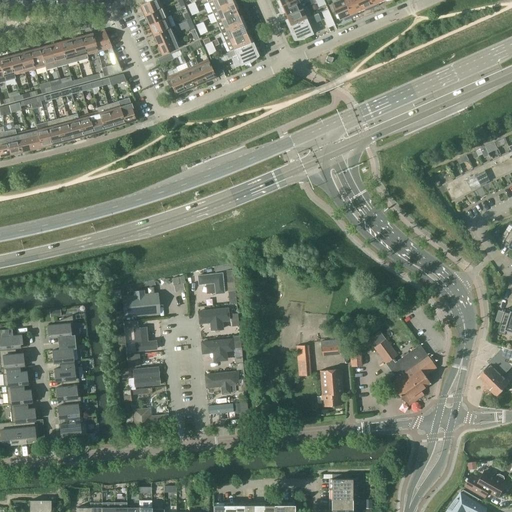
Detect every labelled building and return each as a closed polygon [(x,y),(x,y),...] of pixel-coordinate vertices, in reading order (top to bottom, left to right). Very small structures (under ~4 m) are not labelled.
[(151,0),(146,3),(146,2),(141,4),(142,7),(141,7),(143,12),(144,12),(146,15),(162,8),(160,2),(163,1),(163,0),(151,0)] [(212,0),(208,2),(212,12),(235,2),(233,0),(212,0)] [(286,15),(306,6),(303,0),(294,0),(280,6),(282,12),(285,11),(286,15)] [(344,19),(351,17),(343,0),(340,0),(332,4),(334,14),(336,13),(339,19),(344,17),(344,19)] [(343,0),(351,17),(357,14),(356,12),(360,10),(355,0),(343,0)] [(365,10),(372,8),(368,0),(355,0),(360,10),(364,8),(365,10)] [(368,0),(372,8),(377,5),(377,3),(381,1),(380,0),(368,0)] [(187,5),(189,10),(197,7),(194,2),(187,5)] [(237,8),(235,2),(212,12),(216,22),(237,13),(235,9),(237,8)] [(306,18),(311,16),(306,6),(286,15),(288,19),(286,20),(288,26),(306,18)] [(199,12),(197,7),(189,10),(192,15),(199,12)] [(149,22),(150,24),(166,17),(162,8),(146,15),(147,17),(146,18),(148,23),(149,22)] [(328,27),(335,25),(328,9),(321,12),(328,27)] [(238,17),(237,13),(216,22),(221,32),(243,22),(241,16),(238,17)] [(153,31),(154,34),(170,27),(166,17),(150,24),(151,27),(150,27),(152,32),(153,31)] [(306,18),(288,26),(291,32),(293,31),(297,39),(304,38),(313,34),(306,18)] [(196,25),(198,30),(205,27),(203,22),(196,25)] [(246,28),(243,22),(221,32),(225,42),(245,33),(244,29),(246,28)] [(158,42),(158,44),(175,37),(170,27),(154,34),(155,37),(154,38),(156,43),(158,42)] [(207,32),(205,27),(198,30),(200,35),(207,32)] [(190,30),(195,41),(199,39),(195,29),(190,30)] [(102,31),(93,34),(97,51),(108,48),(113,64),(102,67),(104,76),(122,71),(105,32),(104,32),(102,32),(102,31)] [(247,37),(245,33),(225,42),(229,52),(252,42),(249,36),(247,37)] [(93,34),(82,37),(87,54),(97,51),(93,34)] [(72,40),(77,57),(78,61),(88,58),(87,54),(82,37),(72,40)] [(177,43),(175,37),(158,44),(159,46),(158,47),(160,52),(161,51),(163,55),(178,48),(176,44),(177,43)] [(61,42),(66,60),(67,64),(78,61),(77,57),(72,40),(61,42)] [(189,45),(192,50),(202,46),(200,40),(189,45)] [(51,45),(56,62),(57,67),(67,64),(66,60),(61,42),(51,45)] [(204,45),(207,50),(214,47),(212,42),(204,45)] [(252,42),(229,52),(226,53),(229,59),(237,56),(241,65),(250,61),(256,57),(252,49),(254,48),(252,42)] [(51,45),(41,48),(45,65),(46,70),(57,67),(56,62),(51,45)] [(216,52),(214,47),(207,50),(209,55),(216,52)] [(30,51),(35,68),(45,65),(41,48),(30,51)] [(174,52),(172,53),(174,59),(182,55),(181,54),(180,50),(174,52)] [(24,71),(35,68),(30,51),(20,54),(24,71)] [(172,53),(158,59),(160,65),(174,59),(172,53)] [(14,74),(24,71),(20,54),(9,57),(14,74)] [(0,59),(0,63),(5,81),(16,79),(14,74),(9,57),(0,59)] [(217,57),(211,60),(218,75),(224,73),(217,57)] [(208,59),(198,63),(199,66),(205,81),(207,80),(208,81),(213,79),(212,78),(216,76),(208,59)] [(193,60),(186,63),(188,69),(189,70),(195,85),(198,84),(199,85),(204,83),(203,82),(205,81),(199,66),(198,63),(197,63),(196,61),(194,62),(193,60)] [(180,92),(185,90),(178,73),(176,68),(166,73),(166,78),(170,86),(172,86),(176,95),(180,93),(180,92)] [(192,87),(195,85),(189,70),(188,69),(178,73),(185,90),(188,89),(188,90),(193,88),(192,87)] [(123,74),(109,77),(110,84),(111,85),(126,81),(123,74)] [(109,77),(101,80),(102,86),(110,84),(109,77)] [(118,101),(125,123),(131,121),(131,122),(136,120),(133,110),(129,98),(118,101)] [(122,124),(125,123),(118,101),(108,104),(114,126),(117,125),(117,126),(122,125),(122,124)] [(21,110),(20,106),(19,102),(9,105),(11,113),(21,110)] [(112,127),(114,126),(108,104),(98,108),(99,112),(104,129),(107,128),(108,129),(113,128),(112,127)] [(9,105),(0,107),(0,111),(1,115),(11,113),(9,105)] [(101,130),(104,129),(99,112),(89,115),(94,132),(96,132),(96,133),(101,131),(101,130)] [(80,136),(83,135),(78,118),(77,114),(67,116),(73,138),(75,138),(76,139),(80,137),(80,136)] [(91,133),(94,132),(89,115),(78,118),(83,135),(86,134),(87,136),(92,134),(91,133)] [(71,139),(73,138),(67,116),(57,119),(62,141),(66,140),(66,141),(71,140),(71,139)] [(59,142),(62,141),(57,119),(46,122),(52,144),(54,143),(54,144),(59,143),(59,142)] [(52,144),(46,122),(36,125),(37,128),(37,129),(41,146),(45,146),(45,147),(50,146),(50,144),(52,144)] [(41,146),(37,129),(37,128),(26,130),(31,149),(33,148),(33,150),(38,148),(38,147),(41,146)] [(20,151),(16,134),(16,133),(15,129),(5,131),(10,154),(12,153),(12,154),(17,153),(17,152),(20,151)] [(29,149),(31,149),(26,130),(16,133),(16,134),(20,151),(23,151),(24,152),(29,151),(29,149)] [(7,154),(10,154),(5,131),(0,132),(0,155),(2,155),(2,157),(8,155),(7,154)] [(511,151),(501,156),(509,172),(511,170),(511,151)] [(501,156),(492,160),(500,176),(509,172),(501,156)] [(492,160),(483,164),(491,181),(500,176),(492,160)] [(483,164),(474,169),(482,185),(491,181),(483,164)] [(474,169),(464,174),(473,190),(482,185),(474,169)] [(463,195),(473,190),(464,174),(455,179),(463,195)] [(448,191),(453,200),(463,195),(455,179),(445,184),(439,187),(443,193),(448,191)] [(511,228),(510,232),(506,230),(502,236),(506,238),(504,241),(509,244),(508,246),(511,248),(511,228)] [(227,282),(234,282),(233,270),(226,270),(227,282)] [(225,275),(200,275),(201,285),(215,283),(217,296),(227,294),(226,282),(225,275)] [(185,283),(184,276),(172,278),(173,285),(185,283)] [(127,315),(161,311),(160,286),(125,293),(127,315)] [(121,300),(120,290),(113,290),(114,301),(121,300)] [(60,309),(49,310),(50,317),(61,316),(60,309)] [(224,321),(229,321),(229,309),(198,311),(201,323),(214,322),(213,330),(224,330),(224,321)] [(506,330),(511,331),(511,310),(511,311),(510,313),(504,312),(498,333),(505,335),(506,330)] [(123,322),(122,311),(115,312),(116,322),(123,322)] [(239,326),(237,313),(230,314),(232,326),(239,326)] [(61,343),(75,341),(72,315),(59,320),(59,321),(59,324),(48,325),(48,334),(51,333),(51,337),(61,337),(61,343)] [(146,325),(134,326),(137,346),(159,346),(159,338),(147,337),(146,325)] [(8,329),(0,330),(0,345),(0,349),(12,348),(20,347),(19,344),(22,344),(21,335),(18,335),(9,336),(8,329)] [(380,331),(368,339),(370,341),(382,357),(394,375),(388,379),(391,383),(390,383),(404,401),(405,400),(409,405),(423,394),(420,389),(429,383),(424,375),(436,366),(429,357),(419,345),(396,362),(393,358),(397,355),(394,350),(381,333),(380,331)] [(125,343),(124,333),(117,334),(118,344),(125,343)] [(241,347),(240,335),(239,335),(233,336),(234,348),(241,347)] [(227,349),(232,350),(231,337),(202,340),(204,354),(215,354),(215,362),(228,361),(227,349)] [(62,349),(52,350),(54,363),(63,362),(63,361),(73,360),(77,360),(75,341),(61,343),(62,349)] [(297,345),(299,376),(310,375),(308,355),(308,345),(297,345)] [(340,345),(326,347),(326,355),(340,354),(340,345)] [(490,364),(478,377),(485,384),(511,356),(511,348),(504,346),(488,362),(490,364)] [(16,366),(23,366),(22,353),(13,354),(12,348),(0,349),(0,348),(0,366),(0,368),(2,368),(2,367),(16,366)] [(361,353),(352,353),(353,365),(362,364),(361,353)] [(128,367),(140,365),(139,354),(127,355),(128,367)] [(487,385),(484,388),(489,393),(492,390),(497,396),(499,394),(509,383),(502,376),(511,366),(511,356),(485,384),(487,385)] [(243,369),(242,357),(235,358),(236,369),(236,370),(243,369)] [(63,361),(63,362),(64,368),(54,369),(56,381),(65,380),(79,378),(77,360),(73,360),(63,361)] [(16,366),(2,367),(2,368),(4,386),(6,386),(20,384),(20,385),(27,384),(26,372),(17,373),(16,366)] [(134,369),(136,386),(161,384),(160,367),(134,369)] [(129,378),(128,368),(121,369),(122,379),(129,378)] [(341,369),(320,371),(322,395),(321,395),(322,407),(341,405),(340,394),(343,394),(341,369)] [(232,386),(237,386),(235,372),(206,376),(206,389),(224,388),(224,397),(231,395),(232,386)] [(65,380),(66,386),(56,387),(57,400),(67,399),(67,398),(81,397),(79,378),(65,380)] [(245,391),(246,391),(244,379),(237,380),(238,392),(245,391)] [(8,405),(10,404),(24,403),(31,402),(30,390),(21,391),(20,385),(20,384),(6,386),(8,405)] [(167,421),(168,388),(135,391),(137,424),(167,421)] [(130,390),(123,390),(124,401),(131,400),(130,390)] [(83,415),(81,397),(67,398),(67,399),(67,405),(58,406),(59,418),(69,417),(83,415)] [(248,413),(247,401),(246,401),(239,402),(241,414),(248,413)] [(10,404),(12,422),(12,423),(16,422),(33,420),(33,421),(35,421),(34,408),(24,409),(24,403),(10,404)] [(211,409),(213,424),(234,420),(233,408),(226,409),(211,409)] [(132,412),(125,412),(126,423),(133,422),(132,412)] [(79,423),(83,423),(83,415),(69,417),(69,423),(60,424),(61,437),(80,435),(79,423)] [(16,422),(18,443),(30,442),(30,440),(35,440),(33,421),(33,420),(16,422)] [(12,423),(12,422),(0,423),(0,434),(1,443),(6,443),(7,445),(18,443),(16,422),(12,423)] [(486,492),(488,491),(498,497),(506,482),(503,481),(504,478),(504,476),(500,474),(498,475),(497,477),(485,471),(480,480),(472,475),(465,486),(485,497),(483,495),(485,491),(486,492)] [(331,479),(331,489),(351,489),(357,489),(357,479),(351,479),(351,478),(331,479)] [(331,489),(331,499),(352,499),(351,489),(331,489)] [(485,511),(487,510),(476,504),(479,499),(482,501),(482,500),(463,489),(446,511),(467,511),(468,511),(485,511)] [(352,508),(352,499),(331,499),(331,509),(352,508)] [(29,511),(50,511),(50,501),(29,501),(29,511)] [(102,502),(102,507),(102,511),(114,511),(114,507),(114,502),(102,502)] [(114,502),(114,507),(114,511),(126,511),(127,507),(127,502),(114,502)]
